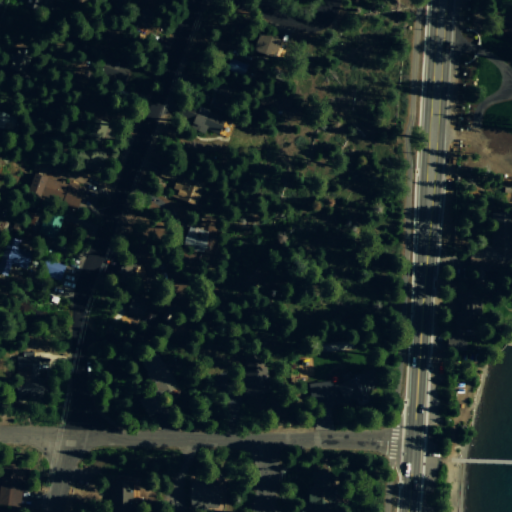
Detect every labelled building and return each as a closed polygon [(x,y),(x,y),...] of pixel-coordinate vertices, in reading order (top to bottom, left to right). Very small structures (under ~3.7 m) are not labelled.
[(4,67),(19,72),(25,58),(10,52),(4,67)] [(128,67),(102,57),(96,73),(122,83),(128,67)] [(246,65),(227,58),(223,68),(241,76),(246,65)] [(203,132),(204,129),(215,134),(222,117),(182,101),(174,121),(203,132)] [(0,127),(11,128),(13,112),(0,110),(0,127)] [(100,163),(100,147),(75,147),(74,162),(100,163)] [(193,204),(201,183),(159,168),(157,176),(173,182),(168,195),(193,204)] [(80,187),(30,173),(25,190),(75,204),(80,187)] [(55,235),(61,214),(44,208),(37,230),(55,235)] [(489,247),(467,247),(467,269),(500,270),(501,262),(508,262),(508,252),(505,252),(506,223),(489,223),(489,247)] [(200,254),(207,233),(186,225),(178,246),(200,254)] [(0,274),(5,276),(8,263),(18,265),(21,252),(1,247),(0,251),(0,274)] [(63,265),(42,259),(38,275),(58,280),(63,265)] [(479,311),(480,285),(455,284),(454,310),(479,311)] [(124,314),(141,318),(146,299),(129,294),(124,314)] [(464,334),(444,335),(445,350),(465,349),(464,334)] [(37,354),(15,353),(14,388),(36,389),(37,354)] [(136,364),(157,397),(175,386),(154,353),(136,364)] [(235,372),(241,399),(267,393),(260,363),(248,365),(249,369),(235,372)] [(306,383),(308,405),(363,399),(361,378),(329,381),(306,383)] [(0,505),(16,507),(21,468),(0,465),(0,505)] [(107,481),(107,505),(130,505),(129,481),(107,481)] [(185,507),(205,510),(205,504),(219,505),(221,485),(188,482),(185,507)] [(328,511),(328,488),(305,488),(306,503),(310,503),(310,511),(328,511)]
